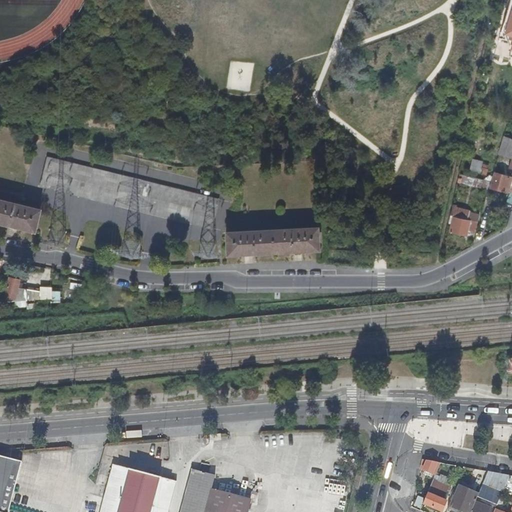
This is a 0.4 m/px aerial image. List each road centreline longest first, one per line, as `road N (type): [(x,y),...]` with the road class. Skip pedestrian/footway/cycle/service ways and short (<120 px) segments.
road 1 (residential): [(0,247),(144,277),(380,281),(434,276),(511,233)]
road 2 (tertiary): [(396,408),(0,432)]
road 3 (residential): [(391,440),(511,462)]
